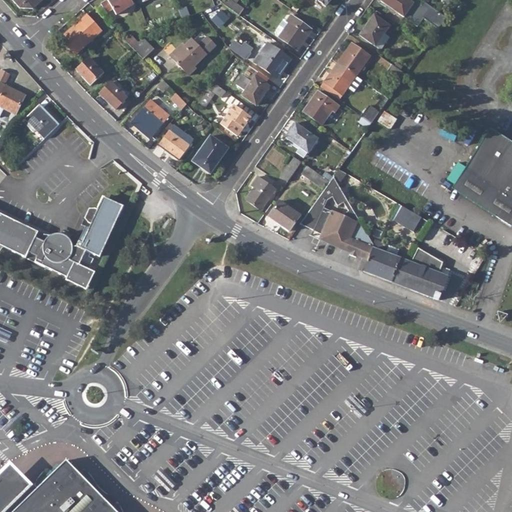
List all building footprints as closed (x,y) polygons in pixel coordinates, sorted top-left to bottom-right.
[(42,0),(12,0),(19,8),(33,8),(42,0)] [(130,0),(107,0),(101,4),(106,13),(113,9),(117,15),(134,4),(130,0)] [(413,4),(407,0),(381,0),(381,2),(403,18),(413,4)] [(420,0),(417,0),(406,17),(419,25),(424,18),(440,28),(447,17),(420,0)] [(236,4),(231,1),(222,4),(239,16),(243,9),(236,4)] [(101,32),(86,15),(60,38),(75,55),(101,32)] [(311,30),(290,15),(286,21),(288,23),(279,37),(278,37),(297,50),(311,30)] [(389,27),(373,16),(359,36),(380,50),(389,37),(384,34),(389,27)] [(276,35),(279,37),(288,23),(286,21),(283,19),(275,31),(276,35)] [(138,43),(131,36),(125,41),(132,49),(138,43)] [(197,45),(191,38),(183,45),(181,43),(169,56),(189,75),(196,68),(194,66),(215,45),(206,36),(197,45)] [(154,50),(143,38),(138,43),(132,49),(135,52),(143,60),(154,50)] [(235,39),(229,48),(247,60),(255,48),(245,41),(243,44),(235,39)] [(291,60),(267,43),(254,63),(277,79),(291,60)] [(369,57),(351,44),(337,63),(356,76),(369,57)] [(103,73),(89,58),(76,71),(90,86),(103,73)] [(356,76),(337,63),(324,82),(342,95),(356,76)] [(394,66),(392,64),(386,72),(397,80),(400,82),(405,74),(400,70),(394,66)] [(0,70),(0,107),(15,115),(25,96),(4,86),(9,74),(0,70)] [(269,87),(255,77),(251,82),(243,75),(236,85),(245,91),(241,96),(256,105),(269,87)] [(355,91),(362,80),(357,77),(350,88),(355,91)] [(127,98),(110,82),(99,95),(115,110),(127,98)] [(324,82),(320,87),(338,100),(342,95),(324,82)] [(226,93),(213,84),(209,90),(215,94),(222,99),(226,93)] [(199,103),(205,108),(215,94),(209,90),(199,103)] [(338,107),(317,92),(303,112),(322,125),(332,111),(334,113),(338,107)] [(181,111),(186,105),(176,94),(170,100),(181,111)] [(169,116),(150,100),(132,121),(152,137),(169,116)] [(250,117),(234,105),(220,125),(237,136),(250,117)] [(58,125),(39,106),(25,120),(29,124),(26,126),(34,133),(36,131),(44,139),(58,125)] [(378,113),(368,106),(360,116),(371,123),(378,113)] [(392,128),(397,118),(385,111),(379,121),(392,128)] [(371,123),(360,116),(357,121),(368,128),(371,123)] [(318,140),(295,123),(285,138),(308,154),(318,140)] [(193,140),(172,126),(168,132),(158,146),(179,160),(193,140)] [(511,142),(490,128),(451,189),(511,227),(511,225),(511,142)] [(227,149),(209,135),(190,161),(208,174),(227,149)] [(4,138),(0,145),(0,155),(3,160),(13,142),(4,138)] [(289,164),(296,169),(301,163),(294,158),(289,164)] [(296,169),(289,164),(280,177),(287,182),(296,169)] [(327,182),(307,167),(301,175),(322,189),(327,182)] [(275,191),(257,177),(251,186),(254,188),(245,200),(260,211),(275,191)] [(320,195),(329,201),(339,188),(333,177),(320,195)] [(89,257),(90,254),(94,256),(95,255),(99,257),(122,206),(103,197),(97,209),(95,208),(89,209),(89,212),(87,216),(84,218),(88,223),(90,224),(89,228),(85,226),(78,241),(77,240),(74,247),(72,247),(71,244),(70,241),(68,238),(65,236),(62,235),(59,234),(55,234),(51,236),(47,238),(44,242),(35,238),(37,232),(0,214),(0,246),(25,258),(28,253),(37,257),(34,263),(67,278),(74,264),(80,266),(88,270),(93,259),(89,257)] [(299,216),(279,201),(269,215),(281,224),(280,226),(288,232),(299,216)] [(393,219),(413,231),(421,218),(400,206),(393,219)] [(356,223),(323,208),(312,231),(321,235),(319,240),(350,253),(356,255),(367,259),(372,248),(373,245),(358,219),(356,223)] [(268,217),(280,226),(281,224),(269,215),(268,217)] [(485,248),(479,245),(477,250),(483,253),(485,248)] [(398,258),(372,248),(367,259),(363,271),(390,281),(398,258)] [(399,285),(438,300),(447,276),(439,273),(441,267),(443,262),(418,248),(410,262),(408,262),(399,285)] [(408,262),(398,258),(390,281),(399,285),(408,262)] [(74,264),(67,278),(66,279),(85,288),(93,272),(88,270),(74,264)] [(439,273),(447,276),(449,270),(441,267),(439,273)] [(4,429),(8,433),(21,419),(17,415),(4,429)] [(118,511),(80,473),(78,473),(66,461),(13,511),(118,511)] [(0,508),(24,485),(5,466),(0,471),(0,508)] [(154,478),(167,492),(175,483),(162,470),(154,478)]
